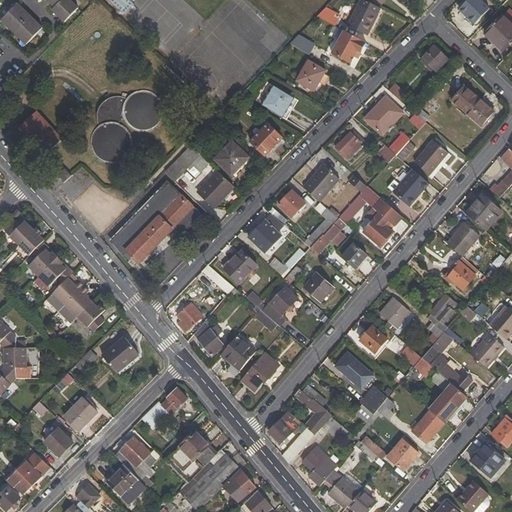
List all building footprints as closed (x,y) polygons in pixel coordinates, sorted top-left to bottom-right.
[(52,10),(64,22),(78,8),(69,0),(46,0),(54,8),(52,10)] [(361,0),(349,25),(368,35),(381,8),(364,0),(361,0)] [(474,25),(490,9),(480,0),(467,0),(458,10),(474,25)] [(1,21),(26,45),(43,27),(18,3),(1,21)] [(326,7),(317,17),(336,27),(342,15),(326,7)] [(503,52),(511,41),(511,24),(503,16),(485,34),(503,52)] [(312,45),(297,37),(292,43),(308,51),(310,48),(327,58),(339,35),(322,26),(312,45)] [(358,51),(361,53),(366,43),(344,32),(332,54),(350,65),(358,51)] [(434,47),(420,62),(428,70),(431,66),(436,72),(448,60),(434,47)] [(330,77),(325,73),(326,70),(309,61),(297,81),(314,91),(320,82),(326,85),(330,77)] [(436,72),(431,66),(428,70),(433,75),(436,72)] [(74,88),(70,86),(65,82),(62,86),(71,93),(79,102),(83,99),(75,91),(74,88)] [(395,84),(388,91),(401,102),(407,94),(395,84)] [(263,107),(283,118),(295,98),(275,86),(263,107)] [(450,101),(480,127),(492,113),(463,87),(450,101)] [(133,142),(131,134),(134,130),(138,132),(146,132),(153,130),(158,126),(162,120),(164,113),(164,108),(162,102),(157,95),(151,91),(143,89),(138,90),(131,93),(126,98),(121,96),(115,96),(108,99),(101,103),(98,109),(96,117),(98,125),(95,129),(91,136),(90,143),(92,152),(96,158),(103,163),(110,164),(118,163),(124,159),(129,155),(132,149),(133,142)] [(365,118),(382,135),(403,113),(386,97),(365,118)] [(286,120),(298,100),(295,98),(283,118),(286,120)] [(409,121),(419,129),(430,117),(420,108),(409,121)] [(44,156),(63,139),(38,111),(18,128),(44,156)] [(266,123),(250,141),(263,154),(275,143),(281,137),(266,123)] [(348,159),(365,141),(355,131),(351,135),(350,133),(336,147),(348,159)] [(410,139),(402,132),(388,148),(396,155),(410,139)] [(215,160),(231,176),(249,157),(233,141),(215,160)] [(414,162),(430,175),(449,154),(432,141),(414,162)] [(267,157),(278,145),(275,143),(263,154),(267,157)] [(201,154),(192,145),(177,159),(187,168),(193,162),(202,171),(210,163),(201,154)] [(396,155),(388,148),(385,145),(377,154),(388,164),(396,155)] [(490,189),(500,198),(511,184),(511,153),(511,152),(508,150),(501,158),(511,168),(511,169),(499,184),(497,182),(490,189)] [(187,168),(177,159),(165,172),(173,180),(175,181),(187,168)] [(339,179),(323,165),(303,188),(319,202),(339,179)] [(64,183),(72,176),(65,168),(58,176),(64,183)] [(393,192),(409,207),(429,184),(412,169),(408,174),(393,192)] [(403,170),(388,188),(393,192),(408,174),(403,170)] [(224,197),(234,187),(218,171),(198,193),(213,208),(224,197)] [(361,194),(367,187),(354,176),(349,182),(361,194)] [(173,186),(169,182),(161,190),(166,194),(173,186)] [(166,194),(161,190),(120,233),(122,236),(119,239),(125,246),(123,248),(132,257),(139,264),(174,228),(178,223),(185,229),(199,214),(193,208),(194,207),(173,186),(166,194)] [(224,197),(227,200),(237,189),(234,187),(224,197)] [(292,217),(304,204),(292,192),(279,204),(292,217)] [(482,195),(465,214),(485,231),(501,213),(482,195)] [(387,221),(394,227),(402,218),(381,199),(373,208),(379,214),(363,232),(380,247),(392,232),(384,225),(387,221)] [(325,219),(307,239),(313,245),(317,242),(323,235),(333,224),(338,218),(327,208),(321,215),(325,219)] [(276,232),(283,225),(271,214),(249,236),(256,245),(258,242),(262,247),(269,239),(270,240),(277,232),(276,232)] [(334,225),(324,236),(323,235),(317,242),(324,249),(329,242),(331,243),(334,239),(339,244),(346,236),(341,232),(347,225),(338,218),(333,224),(334,225)] [(25,222),(20,227),(16,221),(5,232),(19,246),(34,231),(25,222)] [(174,228),(180,234),(185,229),(178,223),(174,228)] [(480,237),(464,223),(446,243),(463,257),(480,237)] [(19,246),(30,256),(32,254),(43,243),(45,241),(40,237),(43,234),(37,229),(34,231),(19,246)] [(119,239),(122,236),(120,233),(111,242),(128,262),(132,257),(123,248),(125,246),(119,239)] [(286,274),(308,249),(301,242),(289,255),(291,257),(281,269),(286,274)] [(318,255),(324,249),(317,242),(313,245),(311,248),(318,255)] [(37,259),(28,268),(39,278),(59,258),(43,243),(32,254),(37,259)] [(354,244),(342,257),(356,269),(367,256),(354,244)] [(240,284),(257,266),(241,251),(224,269),(240,284)] [(58,279),(63,285),(69,279),(74,273),(59,258),(39,278),(49,288),(58,279)] [(445,275),(462,290),(475,276),(457,262),(445,275)] [(233,288),(208,266),(202,272),(228,295),(233,288)] [(304,273),(296,266),(284,279),(290,285),(296,278),(298,280),(304,273)] [(328,293),(331,295),(335,289),(317,273),(304,287),(320,302),(328,293)] [(498,276),(494,273),(489,280),(493,283),(498,276)] [(480,280),(485,284),(489,280),(484,276),(480,280)] [(63,285),(53,294),(66,306),(85,287),(80,282),(76,286),(69,279),(63,285)] [(297,298),(285,286),(262,312),(277,325),(280,328),(287,321),(282,316),(288,309),(292,305),(297,298)] [(86,296),(90,292),(85,287),(66,306),(78,318),(93,303),(86,296)] [(262,302),(252,293),(247,299),(255,306),(257,308),(262,302)] [(489,310),(475,296),(467,305),(482,318),(489,310)] [(436,309),(432,314),(434,316),(442,322),(456,305),(446,297),(442,301),(440,299),(434,307),(436,309)] [(380,313),(397,328),(410,312),(394,298),(380,313)] [(490,317),(504,329),(511,319),(511,308),(503,301),(490,317)] [(101,305),(99,308),(93,303),(78,318),(94,333),(106,322),(101,316),(106,310),(101,305)] [(203,317),(191,303),(186,308),(192,316),(185,322),(184,320),(185,319),(180,313),(178,316),(181,320),(176,324),(184,333),(203,317)] [(470,321),(476,314),(466,306),(461,313),(470,321)] [(186,308),(180,313),(185,319),(184,320),(185,322),(192,316),(186,308)] [(277,325),(262,312),(260,310),(256,314),(254,316),(271,332),(277,325)] [(442,322),(434,316),(430,320),(432,322),(444,332),(448,328),(442,322)] [(0,343),(5,349),(16,348),(16,337),(0,321),(0,343)] [(210,329),(204,321),(193,334),(211,357),(225,345),(217,336),(223,332),(216,324),(210,329)] [(428,339),(433,344),(444,332),(432,322),(427,328),(433,333),(428,339)] [(361,340),(375,353),(387,339),(373,327),(361,340)] [(448,336),(452,332),(448,328),(444,332),(448,336)] [(452,340),(448,336),(444,332),(433,344),(432,346),(440,354),(452,340)] [(489,334),(471,356),(486,369),(504,347),(489,334)] [(256,352),(237,336),(224,351),(235,361),(233,363),(241,369),(256,352)] [(103,356),(118,375),(140,355),(125,337),(103,356)] [(440,354),(432,346),(422,358),(431,365),(440,354)] [(5,349),(5,368),(0,373),(12,385),(17,380),(17,368),(26,368),(27,349),(16,348),(5,349)] [(411,348),(403,358),(414,367),(422,358),(411,348)] [(235,361),(224,351),(221,356),(239,372),(241,369),(233,363),(235,361)] [(279,366),(264,353),(241,380),(254,392),(262,382),(264,384),(272,374),(274,376),(279,370),(277,368),(279,366)] [(335,366),(361,389),(373,376),(347,353),(335,366)] [(431,365),(437,371),(452,385),(462,393),(472,382),(464,375),(461,379),(445,364),(448,361),(440,354),(431,365)] [(120,377),(142,358),(140,355),(118,375),(120,377)] [(423,375),(431,365),(422,358),(414,367),(416,369),(423,375)] [(417,381),(423,375),(416,369),(410,376),(417,381)] [(437,371),(431,380),(445,392),(452,385),(437,371)] [(0,396),(12,385),(0,373),(0,396)] [(319,394),(308,385),(303,392),(314,401),(319,394)] [(452,385),(445,392),(429,410),(444,423),(467,397),(462,393),(452,385)] [(374,386),(360,402),(373,414),(376,411),(387,398),(374,386)] [(168,400),(162,406),(159,403),(142,419),(153,430),(170,414),(172,416),(189,400),(178,388),(167,398),(168,400)] [(303,392),(300,389),(294,395),(316,414),(312,419),(310,418),(304,425),(315,435),(320,428),(331,416),(321,408),(314,401),(303,392)] [(327,401),(319,394),(314,401),(321,408),(327,401)] [(98,413),(83,398),(65,417),(80,432),(98,413)] [(390,410),(394,404),(387,398),(376,411),(380,414),(388,421),(394,414),(390,410)] [(362,405),(355,413),(366,423),(373,415),(362,405)] [(411,432),(425,445),(444,423),(429,410),(411,432)] [(373,415),(366,423),(358,433),(355,437),(358,440),(380,414),(376,411),(373,414),(373,415)] [(300,429),(304,433),(282,457),(289,465),(315,435),(304,425),(298,421),(295,424),(292,421),(296,418),(289,412),(269,432),(280,443),(291,432),(295,435),(300,429)] [(342,426),(331,416),(320,428),(332,438),(342,426)] [(507,447),(511,441),(511,425),(505,419),(492,434),(507,447)] [(358,433),(348,424),(345,428),(355,437),(358,433)] [(74,443),(59,429),(45,443),(61,458),(74,443)] [(218,453),(196,430),(165,461),(188,484),(211,460),(218,453)] [(387,454),(366,436),(361,442),(376,455),(382,460),(387,454)] [(121,448),(123,450),(116,457),(125,465),(132,473),(150,454),(135,438),(127,446),(125,444),(121,448)] [(403,471),(418,453),(402,439),(387,457),(403,471)] [(361,442),(358,440),(355,445),(372,460),(376,455),(361,442)] [(485,442),(475,453),(478,455),(487,445),(485,442)] [(505,459),(487,445),(478,455),(472,462),(489,477),(505,459)] [(313,472),(309,477),(320,487),(324,482),(315,474),(320,468),(329,476),(334,471),(337,466),(315,447),(302,462),(313,472)] [(198,511),(224,487),(241,470),(222,450),(218,453),(211,460),(215,465),(183,497),(198,511)] [(36,454),(8,482),(11,486),(22,497),(31,488),(34,485),(51,469),(36,454)] [(215,465),(211,460),(188,484),(165,507),(163,508),(167,511),(198,511),(183,497),(215,465)] [(107,483),(122,498),(139,480),(132,473),(125,465),(107,483)] [(329,476),(320,468),(315,474),(324,482),(329,476)] [(238,502),(257,488),(241,470),(224,487),(238,502)] [(332,489),(328,494),(344,508),(347,505),(358,492),(334,471),(329,476),(324,482),(332,489)] [(472,511),(488,494),(473,481),(457,500),(470,511),(472,511)] [(77,496),(81,501),(77,506),(82,511),(92,511),(90,509),(101,497),(88,484),(77,496)] [(0,506),(6,511),(22,497),(11,486),(0,495),(0,506)] [(368,511),(377,503),(361,489),(358,492),(347,505),(355,511),(368,511)] [(245,504),(251,511),(276,511),(258,491),(245,504)] [(458,511),(446,501),(436,511),(458,511)]
